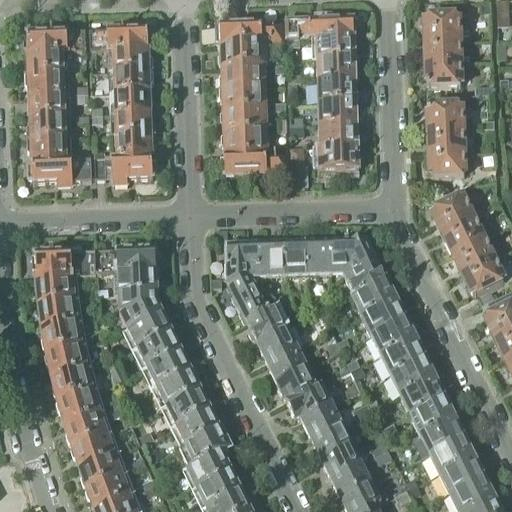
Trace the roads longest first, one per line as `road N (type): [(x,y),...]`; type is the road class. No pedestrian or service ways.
road 1 (residential): [(298,511),(195,306),(189,218)]
road 2 (residential): [(394,209),(511,452)]
road 3 (residential): [(0,285),(10,361),(50,511)]
road 4 (residential): [(189,218),(183,0)]
road 5 (residential): [(388,0),(394,209)]
road 6 (residential): [(189,218),(394,209)]
road 7 (residential): [(0,226),(189,218)]
